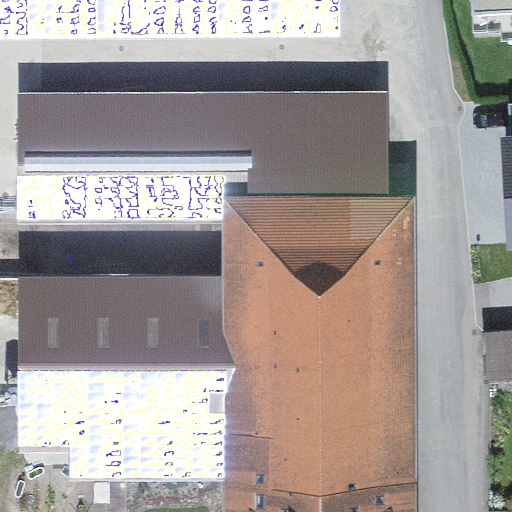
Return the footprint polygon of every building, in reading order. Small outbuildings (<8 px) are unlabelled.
[(0,0),(0,39),(340,39),(339,0),(0,0)] [(511,0),(465,0),(485,102),(511,96),(511,0)] [(508,248),(511,248),(511,98),(502,99),(508,248)] [(26,427),(256,426),(256,511),(382,511),(380,122),(24,124),(25,210),(283,209),(283,274),(25,275),(26,427)] [(511,332),(487,334),(489,374),(511,372),(511,332)]
